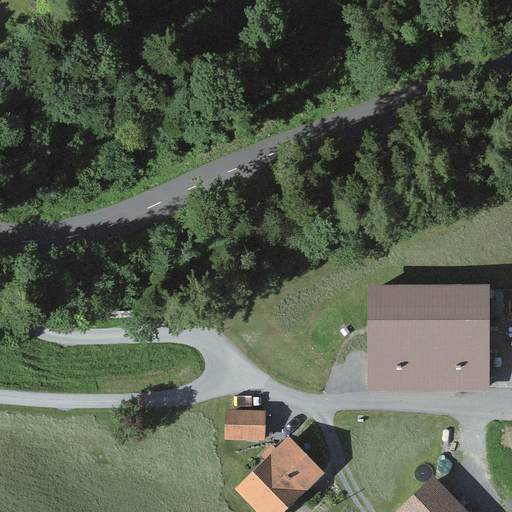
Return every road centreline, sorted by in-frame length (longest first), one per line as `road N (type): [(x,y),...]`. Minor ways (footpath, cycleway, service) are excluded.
road 1 (tertiary): [(0,240),(101,232),(426,102),(511,76)]
road 2 (unclassified): [(0,399),(182,400),(224,371),(199,339),(71,337),(0,305)]
